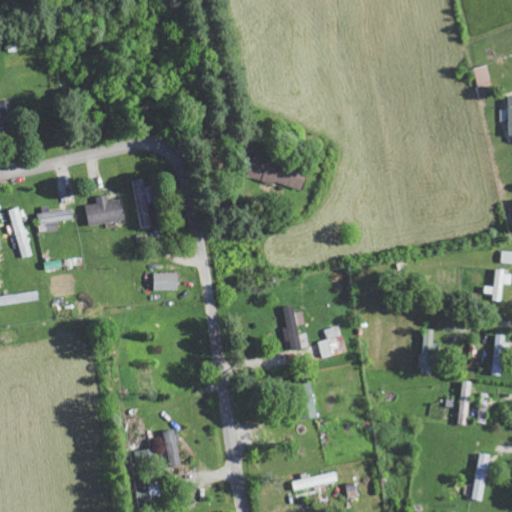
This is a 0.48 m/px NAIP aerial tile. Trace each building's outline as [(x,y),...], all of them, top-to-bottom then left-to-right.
[(471,69),(476,88),(493,84),(489,65),(471,69)] [(0,102),(0,118),(14,117),(12,101),(0,102)] [(301,193),(309,172),(263,154),(254,175),(301,193)] [(159,202),(155,185),(147,187),(145,178),(131,181),(143,229),(155,226),(149,204),(159,202)] [(97,196),(98,203),(89,204),(91,225),(125,221),(123,199),(111,200),(110,195),(97,196)] [(60,230),(58,221),(75,219),(74,208),(39,211),(42,232),(60,230)] [(511,251),(502,251),(501,263),(511,263),(511,251)] [(487,286),(486,294),(495,294),(494,301),(504,301),(505,284),(511,284),(511,271),(496,271),(495,286),(487,286)] [(156,291),(181,290),(180,273),(156,273),(156,291)] [(285,307),(288,328),(284,328),(286,342),(291,341),(292,350),(310,347),(307,333),(299,334),(298,325),(306,323),(304,311),(296,312),(295,306),(285,307)] [(322,358),(348,352),(341,325),(325,329),(328,339),(318,342),(322,358)] [(436,343),(436,329),(423,329),(422,373),(437,373),(438,343),(436,343)] [(508,335),(495,334),(494,375),(506,375),(508,335)] [(459,424),(470,425),(472,381),(461,381),(459,424)] [(480,414),(478,414),(478,423),(489,424),(490,394),(481,393),(480,414)] [(170,467),(182,466),(178,429),(166,431),(170,467)] [(488,477),(494,478),(496,466),(491,465),(493,455),(480,453),(473,500),(485,501),(488,477)] [(340,481),(338,471),(293,482),(296,491),(340,481)]
